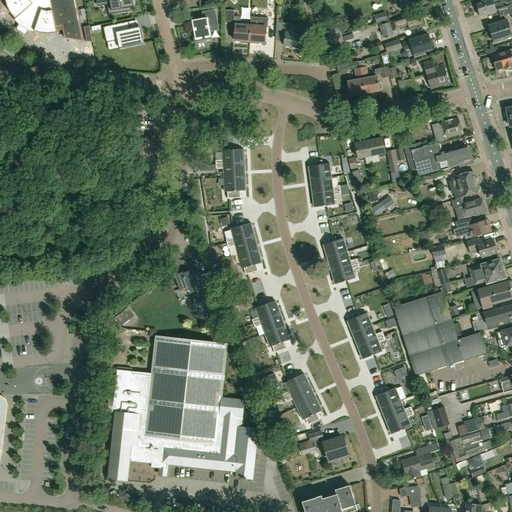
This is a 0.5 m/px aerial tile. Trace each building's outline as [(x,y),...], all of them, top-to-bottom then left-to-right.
[(8,0),(10,5),(13,12),(17,17),(14,20),(15,20),(19,24),(16,29),(25,35),(28,30),(34,32),(34,33),(35,29),(42,31),(49,31),(56,31),(57,31),(63,30),(64,38),(82,41),(73,0),(8,0)] [(109,0),(111,11),(121,9),(122,12),(125,12),(128,11),(131,11),(131,8),(134,7),(132,0),(96,0),(96,1),(101,0),(109,0)] [(398,0),(402,10),(419,5),(417,0),(398,0)] [(476,9),(477,15),(480,14),(480,15),(495,10),(493,2),(499,0),(485,0),(486,0),(476,3),(478,8),(476,9)] [(511,13),(511,12),(511,5),(498,9),(500,17),(511,13)] [(204,39),(211,38),(208,25),(217,23),(215,10),(203,13),(204,19),(192,21),(196,40),(204,38),(204,39)] [(249,42),(251,26),(244,25),(245,22),(239,22),(240,17),(234,17),(234,11),(225,10),(224,21),(233,22),(233,24),(233,32),(235,32),(234,40),(243,41),(242,43),(248,43),(249,41),(249,42)] [(426,26),(422,14),(407,18),(406,15),(391,20),(394,30),(401,28),(402,32),(405,34),(410,32),(410,30),(426,26)] [(276,28),(275,39),(285,41),(284,46),(291,47),(291,49),(299,50),(299,48),(300,48),(301,43),(302,43),(305,27),(280,23),(281,15),(277,15),(276,28)] [(251,26),(249,42),(250,42),(250,43),(256,44),(256,42),(265,43),(266,27),(267,27),(268,19),(262,18),(262,23),(257,23),(257,26),(251,26)] [(389,23),(388,19),(378,22),(379,25),(379,26),(383,37),(393,34),(389,23)] [(494,41),(510,36),(505,20),(489,26),(494,41)] [(138,28),(130,29),(128,22),(103,27),(106,43),(118,40),(120,48),(127,46),(127,47),(144,43),(143,38),(142,39),(141,34),(138,28)] [(92,43),(89,27),(83,28),(86,42),(92,43)] [(329,39),(341,35),(339,27),(326,31),(329,39)] [(433,48),(428,34),(409,40),(410,41),(403,43),(405,49),(412,47),(414,54),(413,54),(415,58),(424,55),(423,51),(433,48)] [(343,41),(341,35),(329,39),(331,45),(343,41)] [(399,40),(385,45),(387,52),(401,48),(399,40)] [(511,41),(510,42),(511,49),(492,55),(497,70),(504,68),(504,69),(507,68),(509,70),(511,69),(511,41)] [(359,62),(365,93),(380,91),(380,90),(382,90),(383,88),(382,84),(380,83),(379,83),(378,76),(366,79),(365,75),(368,74),(366,67),(365,67),(364,60),(359,62)] [(435,69),(432,60),(423,63),(431,89),(449,84),(444,66),(435,69)] [(365,93),(359,62),(359,61),(349,63),(336,66),(338,73),(353,70),(355,80),(347,82),(348,88),(346,88),(347,96),(350,95),(350,96),(365,93)] [(383,78),(389,77),(387,67),(381,68),(383,78)] [(391,79),(398,77),(395,67),(388,68),(391,79)] [(462,134),(458,118),(441,122),(441,124),(438,124),(438,123),(431,125),(436,144),(443,142),(443,139),(462,134)] [(381,137),(368,140),(372,163),(380,162),(378,154),(380,156),(384,155),(384,153),(383,148),(389,147),(387,141),(382,142),(381,137)] [(368,140),(354,143),(357,158),(358,158),(360,160),(365,159),(365,157),(367,164),(372,163),(368,140)] [(465,146),(441,152),(439,144),(416,149),(410,151),(412,160),(415,170),(417,170),(418,176),(470,161),(465,146)] [(412,160),(410,151),(416,149),(415,145),(404,147),(408,161),(412,160)] [(244,163),(244,149),(222,150),(223,160),(216,161),(216,165),(244,163)] [(396,161),(403,160),(402,151),(402,149),(397,150),(394,151),(396,161)] [(396,161),(394,151),(393,150),(386,151),(388,162),(390,173),(399,172),(396,161)] [(350,170),(357,169),(355,158),(348,159),(350,170)] [(310,180),(331,177),(330,164),(322,165),(322,160),(315,161),(315,165),(308,166),(310,180)] [(224,178),(244,177),(245,177),(244,163),(216,165),(216,169),(223,168),(224,178)] [(449,188),(477,180),(477,178),(476,177),(474,178),(472,171),(455,176),(456,178),(450,180),(450,182),(448,182),(449,188)] [(244,177),(224,178),(225,192),(227,192),(228,198),(240,198),(240,191),(246,191),(245,177),(244,177)] [(312,194),(340,190),(340,186),(333,187),(331,177),(310,180),(312,194)] [(455,199),(463,197),(465,197),(464,195),(478,192),(478,190),(479,188),(478,185),(476,184),(477,183),(478,182),(477,180),(449,188),(451,193),(453,193),(455,199)] [(340,190),(312,194),(314,207),(335,205),(334,195),(341,194),(340,190)] [(378,201),(376,191),(369,193),(370,202),(378,201)] [(377,215),(395,203),(390,196),(372,208),(377,215)] [(464,202),(463,197),(455,199),(455,200),(451,201),(453,209),(454,208),(456,215),(457,215),(458,220),(484,213),(480,198),(464,202)] [(338,224),(350,222),(349,215),(337,217),(338,224)] [(470,218),(454,222),(456,229),(453,230),(455,237),(464,234),(464,232),(469,230),(471,238),(490,232),(489,227),(490,226),(488,220),(487,220),(472,225),(470,218)] [(227,244),(255,237),(251,223),(231,228),(233,238),(226,240),(227,244)] [(227,244),(228,248),(235,246),(238,255),(258,250),(255,237),(227,244)] [(347,252),(343,239),(336,241),(335,237),(329,239),(330,243),(323,245),(327,258),(347,252)] [(483,243),(481,237),(466,242),(470,254),(479,251),(481,258),(497,253),(493,240),(483,243)] [(457,251),(456,245),(444,247),(443,245),(431,248),(433,257),(445,255),(445,253),(457,251)] [(238,255),(241,268),(244,268),(246,274),(258,271),(256,265),(262,263),(258,250),(238,255)] [(358,263),(357,259),(350,261),(347,252),(327,258),(331,271),(358,263)] [(472,277),(502,268),(501,266),(503,266),(502,261),(500,262),(499,259),(489,262),(489,261),(480,264),(481,267),(476,269),(475,267),(469,269),(472,277)] [(358,263),(331,271),(335,284),(355,278),(352,269),(359,267),(358,263)] [(437,271),(441,283),(449,282),(445,268),(437,271)] [(472,277),(474,284),(486,281),(487,283),(505,278),(505,276),(506,275),(505,271),(503,271),(502,268),(472,277)] [(360,282),(370,280),(367,269),(357,272),(360,282)] [(213,286),(208,274),(202,276),(206,284),(203,285),(199,273),(191,276),(189,272),(184,274),(183,272),(174,275),(180,290),(185,288),(186,291),(189,290),(190,293),(196,291),(198,296),(206,293),(211,306),(205,308),(208,318),(220,314),(219,311),(223,309),(214,286),(213,286)] [(508,281),(486,288),(478,290),(480,300),(483,309),(492,306),(491,304),(511,298),(511,287),(510,282),(508,282),(508,281)] [(449,282),(441,283),(444,294),(452,291),(449,282)] [(437,293),(393,307),(394,312),(398,322),(402,335),(403,337),(407,348),(416,376),(486,353),(480,337),(479,333),(476,334),(457,340),(450,320),(451,319),(445,300),(444,296),(442,292),(437,293)] [(280,314),(275,301),(255,308),(259,317),(252,320),(254,324),(280,314)] [(476,333),(479,332),(492,328),(501,326),(511,323),(510,318),(511,317),(511,304),(485,312),(484,312),(476,314),(478,320),(472,322),(476,333)] [(121,326),(129,319),(123,311),(115,318),(121,326)] [(370,321),(367,313),(360,316),(359,312),(352,315),(354,318),(347,321),(352,334),(372,326),(370,321)] [(254,324),(255,327),(262,325),(265,334),(285,327),(280,314),(254,324)] [(372,326),(352,334),(357,346),(384,336),(382,332),(376,335),(374,331),(372,326)] [(511,343),(511,328),(510,329),(509,328),(502,330),(501,326),(492,328),(493,333),(496,332),(500,347),(511,343)] [(265,334),(270,347),(272,346),(275,352),(287,348),(284,342),(290,340),(285,327),(265,334)] [(222,398),(227,344),(156,336),(151,374),(117,370),(112,412),(115,412),(108,479),(127,481),(129,461),(151,464),(151,467),(156,468),(168,469),(168,464),(236,472),(235,478),(252,480),(258,428),(248,427),(250,409),(243,408),(244,400),(222,398)] [(357,346),(363,359),(382,351),(379,342),(385,340),(384,336),(357,346)] [(262,349),(252,354),(253,358),(263,352),(262,349)] [(310,386),(304,373),(285,383),(289,392),(283,395),(285,398),(310,386)] [(504,392),(507,391),(511,389),(511,375),(500,379),(504,392)] [(285,398),(286,402),(293,399),(297,407),(316,398),(310,386),(285,398)] [(401,401),(395,388),(389,391),(387,387),(381,390),(382,393),(376,396),(381,409),(401,401)] [(297,407),(303,420),(305,419),(308,425),(320,419),(317,413),(322,411),(316,398),(297,407)] [(401,401),(381,409),(386,421),(412,411),(411,407),(404,410),(401,401)] [(511,404),(501,406),(502,412),(511,409),(511,401),(511,402),(511,404)] [(432,429),(437,428),(450,424),(444,406),(432,410),(427,411),(432,429)] [(511,409),(502,412),(502,413),(496,415),(498,420),(504,418),(504,419),(511,416),(511,409)] [(412,411),(386,421),(391,434),(411,426),(407,417),(414,414),(412,411)] [(478,431),(474,419),(464,422),(467,434),(478,431)] [(511,420),(511,421),(501,424),(501,425),(495,427),(497,434),(511,429),(511,420)] [(309,441),(298,444),(302,455),(317,450),(314,443),(318,442),(317,441),(323,439),(321,431),(308,435),(309,441)] [(491,448),(488,441),(483,443),(479,432),(460,438),(450,441),(456,462),(462,460),(469,458),(485,451),(491,448)] [(334,440),(333,438),(327,439),(328,442),(323,444),(328,461),(347,455),(342,438),(334,440)] [(421,448),(413,451),(415,451),(417,456),(401,461),(407,480),(420,476),(418,471),(433,466),(429,453),(440,450),(438,444),(437,444),(436,444),(421,448)] [(486,472),(483,466),(484,465),(482,461),(497,455),(494,449),(472,458),(467,461),(470,470),(472,477),(486,472)] [(417,485),(419,498),(422,511),(428,510),(424,484),(417,485)] [(443,486),(442,486),(445,499),(452,497),(449,484),(443,486)] [(349,511),(357,510),(349,485),(334,490),(336,495),(320,499),(319,496),(316,497),(316,498),(302,502),(304,511),(349,511)] [(419,505),(417,487),(407,488),(408,496),(410,496),(412,506),(419,505)] [(506,498),(498,501),(502,510),(509,507),(506,498)] [(398,511),(400,501),(393,500),(391,511),(398,511)]
